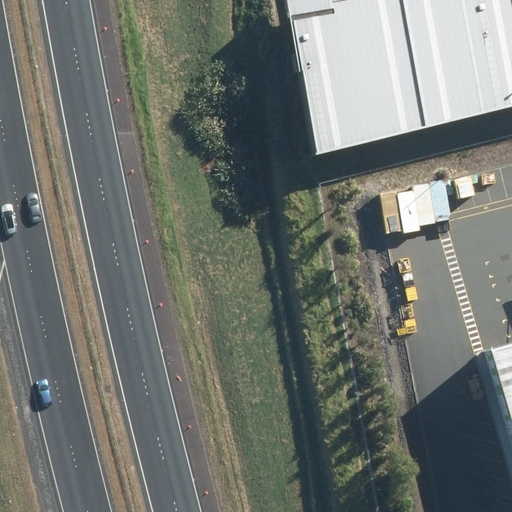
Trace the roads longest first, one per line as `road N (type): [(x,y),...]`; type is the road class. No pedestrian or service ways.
road 1 (motorway): [(67,0),(134,343),(179,511)]
road 2 (motorway): [(87,511),(0,114)]
